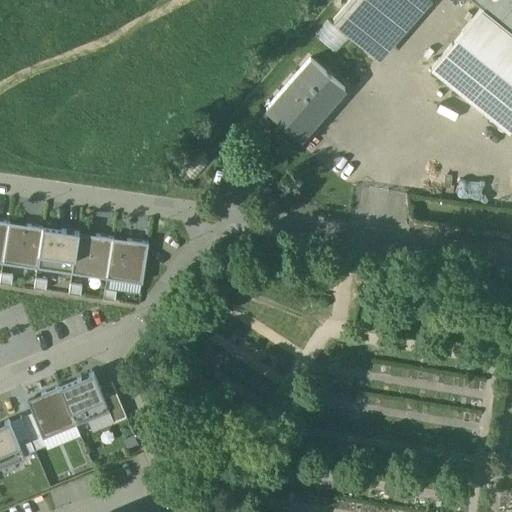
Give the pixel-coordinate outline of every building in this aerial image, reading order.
[(353,0),(333,25),(376,62),(425,0),(353,0)] [(511,0),(468,0),(479,9),(511,35),(511,0)] [(511,35),(479,9),(429,71),(506,134),(511,126),(511,35)] [(342,90),(308,60),(264,110),(298,140),(342,90)] [(0,262),(3,263),(9,222),(0,220),(0,262)] [(3,263),(38,268),(44,227),(9,222),(3,263)] [(38,268),(73,273),(79,232),(44,227),(38,268)] [(73,273),(107,278),(113,238),(79,232),(73,273)] [(107,278),(142,283),(148,243),(113,238),(107,278)] [(0,282),(11,284),(13,274),(2,273),(0,282)] [(35,288),(46,290),(48,280),(37,278),(35,288)] [(70,293),(81,294),(82,285),(71,283),(70,293)] [(104,299),(115,300),(117,290),(106,289),(104,299)] [(93,371),(60,386),(76,424),(87,419),(110,409),(101,388),(93,371)] [(110,409),(115,421),(127,416),(113,383),(101,388),(110,409)] [(32,412),(43,438),(76,424),(60,386),(42,394),(42,396),(28,402),(32,412)] [(115,421),(110,409),(87,419),(92,431),(115,421)] [(32,412),(21,417),(35,450),(46,445),(43,438),(32,412)] [(21,417),(10,422),(24,455),(35,450),(21,417)] [(9,419),(0,422),(0,467),(25,457),(24,455),(10,422),(9,419)]
